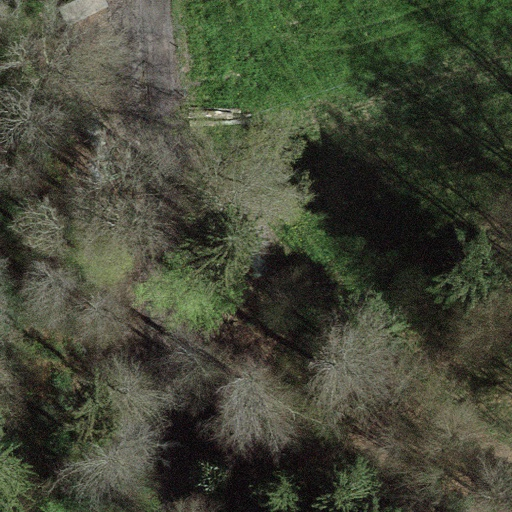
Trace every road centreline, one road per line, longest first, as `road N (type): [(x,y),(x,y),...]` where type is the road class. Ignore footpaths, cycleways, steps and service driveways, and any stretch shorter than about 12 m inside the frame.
road 1 (track): [(149,123),(371,403),(511,510)]
road 2 (track): [(149,123),(178,399),(176,511)]
road 3 (track): [(149,0),(149,123)]
